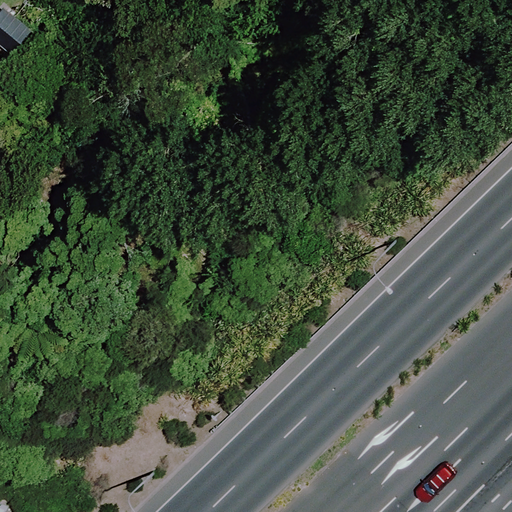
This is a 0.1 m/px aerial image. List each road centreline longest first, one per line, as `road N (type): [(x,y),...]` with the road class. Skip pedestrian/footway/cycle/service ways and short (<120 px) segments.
road 1 (primary): [(224,511),(511,242)]
road 2 (primary): [(511,402),(400,511)]
